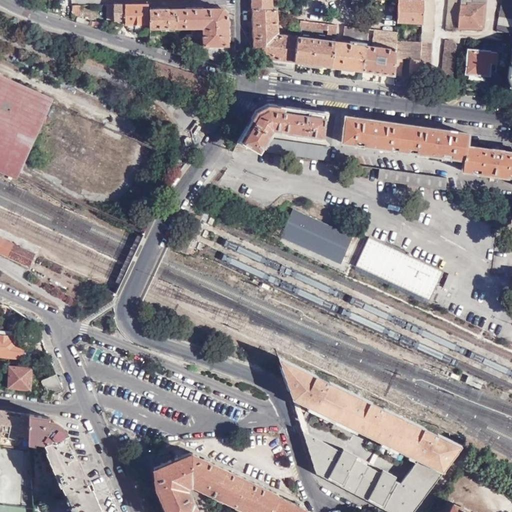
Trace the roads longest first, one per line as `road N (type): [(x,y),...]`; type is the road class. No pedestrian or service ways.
road 1 (unclassified): [(247,86),(165,219),(122,315),(143,340),(262,381),(284,413)]
road 2 (unclassified): [(247,86),(511,120)]
road 3 (residential): [(247,86),(0,0)]
road 4 (residential): [(57,319),(255,401),(266,414),(284,413)]
